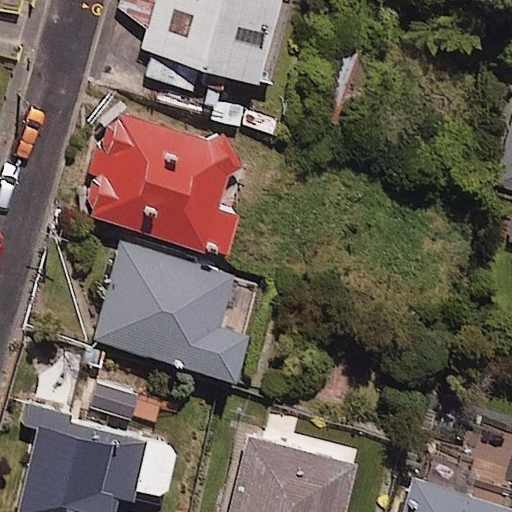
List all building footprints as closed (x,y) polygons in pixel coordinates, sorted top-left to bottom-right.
[(281,0),(156,0),(134,73),(218,99),(225,76),(255,86),(281,0)] [(356,51),(331,45),(319,92),(344,98),(356,51)] [(223,141),(106,114),(83,217),(234,251),(246,196),(241,171),(223,141)] [(511,119),(493,188),(511,193),(511,119)] [(257,284),(121,240),(90,336),(233,382),(248,337),(241,335),(257,284)] [(134,384),(91,380),(88,412),(131,416),(134,384)] [(177,444),(28,406),(23,424),(37,428),(15,511),(110,511),(115,498),(131,502),(134,489),(164,497),(177,444)] [(343,511),(355,464),(248,439),(230,511),(343,511)] [(511,511),(414,481),(403,511),(511,511)]
